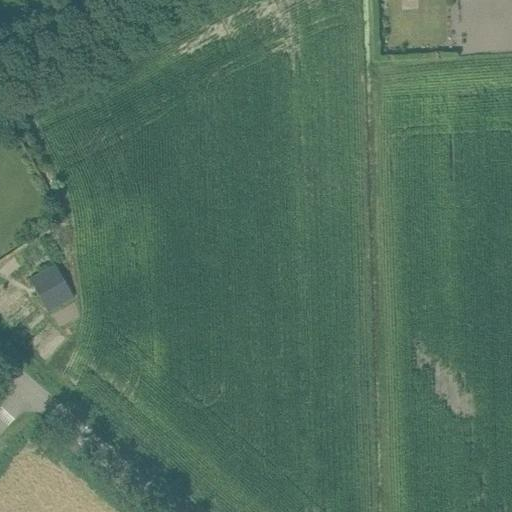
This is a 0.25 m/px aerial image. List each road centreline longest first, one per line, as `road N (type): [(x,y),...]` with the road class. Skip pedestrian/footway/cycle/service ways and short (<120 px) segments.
road 1 (unclassified): [(181,511),(33,391)]
road 2 (residential): [(0,84),(162,0)]
